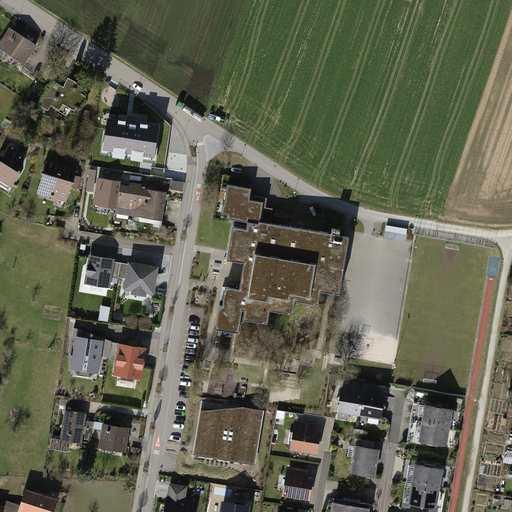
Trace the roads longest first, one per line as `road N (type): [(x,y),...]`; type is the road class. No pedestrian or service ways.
road 1 (residential): [(462,511),(508,237),(383,220),(321,201),(199,129)]
road 2 (residential): [(143,511),(181,255)]
road 3 (residential): [(199,129),(10,0)]
road 4 (residential): [(181,255),(199,129)]
road 5 (residential): [(181,255),(63,231)]
